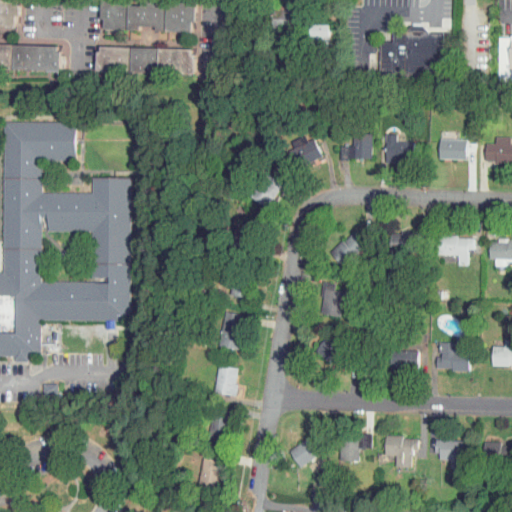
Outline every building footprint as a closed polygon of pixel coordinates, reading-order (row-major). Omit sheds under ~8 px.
[(0,0),(0,27),(16,28),(16,0),(0,0)] [(157,25),(157,0),(148,0),(93,0),(93,24),(157,25)] [(158,0),(157,25),(184,26),(185,0),(158,0)] [(272,0),(270,18),(287,20),(289,0),(283,0),(272,0)] [(304,18),(304,32),(323,33),(323,19),(304,18)] [(382,76),(443,76),(443,32),(395,32),(394,43),(382,42),(382,76)] [(511,34),(499,34),(497,79),(511,79),(511,34)] [(61,45),(0,42),(0,67),(60,70),(61,45)] [(196,47),(99,46),(99,71),(195,72),(196,47)] [(0,356),(42,357),(42,319),(131,321),(132,177),(93,176),(93,193),(43,192),(42,160),(76,160),(76,121),(4,120),(4,272),(0,272),(0,356)] [(404,134),(387,135),(387,127),(375,128),(376,156),(404,156),(404,134)] [(304,128),(283,137),(292,158),(313,150),(304,128)] [(363,152),(362,130),(343,130),(343,140),(330,140),(331,153),(363,152)] [(509,138),(500,137),(501,130),(486,130),(485,137),(475,137),(475,156),(509,157),(509,138)] [(430,152),(457,153),(458,133),(430,133),(430,152)] [(272,176),(254,167),(243,193),(260,201),(272,176)] [(321,247),(334,260),(357,238),(344,224),(321,247)] [(382,227),(383,243),(408,241),(407,225),(382,227)] [(463,243),(464,231),(433,230),(433,248),(448,249),(448,259),(458,259),(458,243),(463,243)] [(511,253),(511,233),(480,233),(480,253),(485,253),(485,260),(497,260),(497,253),(511,253)] [(222,290),(238,291),(239,275),(223,274),(222,290)] [(335,286),(324,283),(325,277),(316,275),(311,307),(331,310),(335,286)] [(228,343),(235,310),(216,305),(209,340),(228,343)] [(332,358),(340,337),(315,329),(308,350),(332,358)] [(483,340),(483,359),(510,360),(511,334),(495,334),(495,340),(483,340)] [(427,363),(459,364),(460,343),(446,343),(446,337),(430,336),(430,351),(427,351),(427,363)] [(408,362),(408,345),(389,344),(389,361),(408,362)] [(205,387),(225,389),(228,361),(207,359),(205,387)] [(33,389),(46,390),(46,378),(33,378),(33,389)] [(43,394),(56,395),(57,383),(43,383),(43,394)] [(220,428),(218,404),(200,405),(201,429),(220,428)] [(386,450),(386,461),(406,461),(406,431),(376,431),(376,450),(386,450)] [(280,445),(291,461),(311,448),(300,432),(280,445)] [(329,433),(330,456),(350,455),(349,432),(329,433)] [(455,434),(427,433),(427,453),(455,454),(455,434)] [(475,436),(474,454),(501,455),(501,437),(475,436)] [(209,480),(212,454),(192,452),(190,478),(209,480)]
